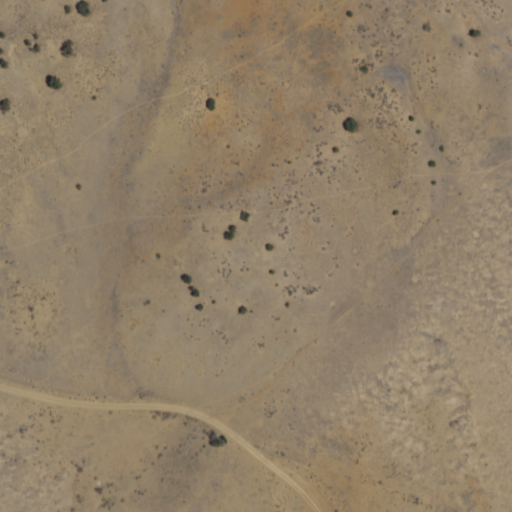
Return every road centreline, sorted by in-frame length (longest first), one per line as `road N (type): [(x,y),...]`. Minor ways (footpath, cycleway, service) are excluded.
road 1 (track): [(376,511),(110,383),(0,352)]
road 2 (track): [(228,511),(110,383)]
